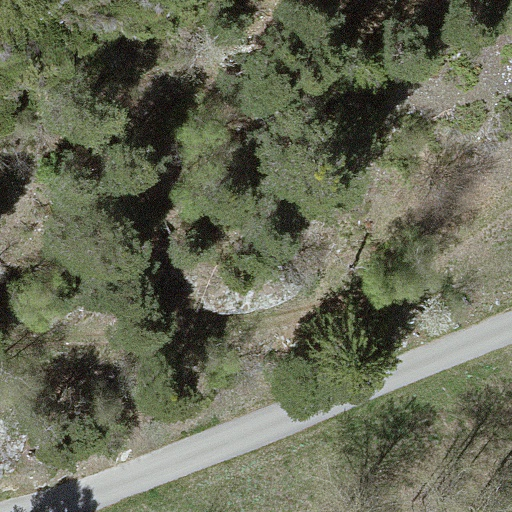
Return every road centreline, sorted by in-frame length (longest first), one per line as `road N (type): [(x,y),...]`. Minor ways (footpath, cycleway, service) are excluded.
road 1 (track): [(511,198),(408,280),(299,324),(0,344)]
road 2 (unclassified): [(32,511),(511,329)]
